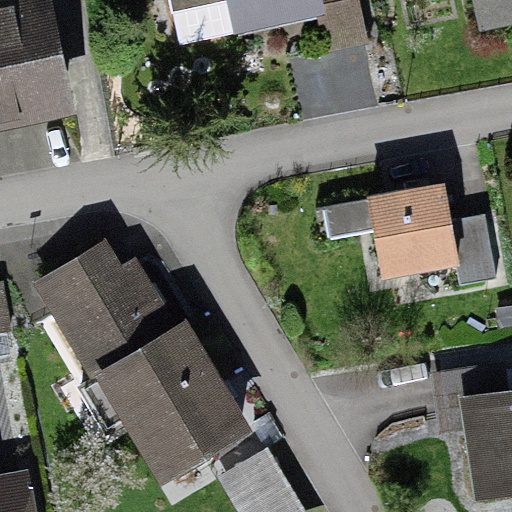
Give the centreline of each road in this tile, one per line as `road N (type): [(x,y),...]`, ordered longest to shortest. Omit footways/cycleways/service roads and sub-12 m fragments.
road 1 (residential): [(204,186),(382,511)]
road 2 (residential): [(511,119),(204,186)]
road 3 (residential): [(204,186),(0,217)]
